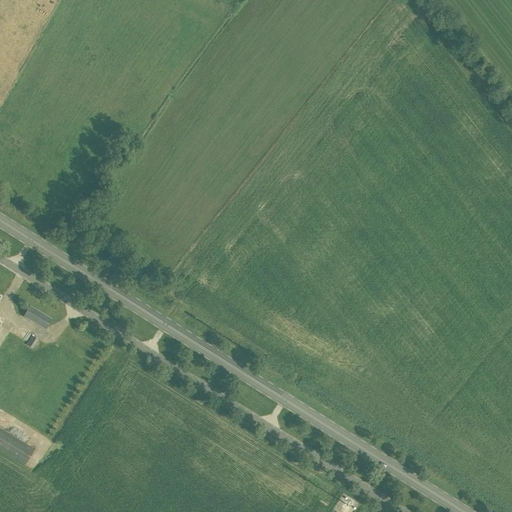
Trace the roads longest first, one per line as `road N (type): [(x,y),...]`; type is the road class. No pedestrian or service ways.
road 1 (primary): [(461,511),(0,222)]
road 2 (unclassified): [(394,511),(0,267)]
